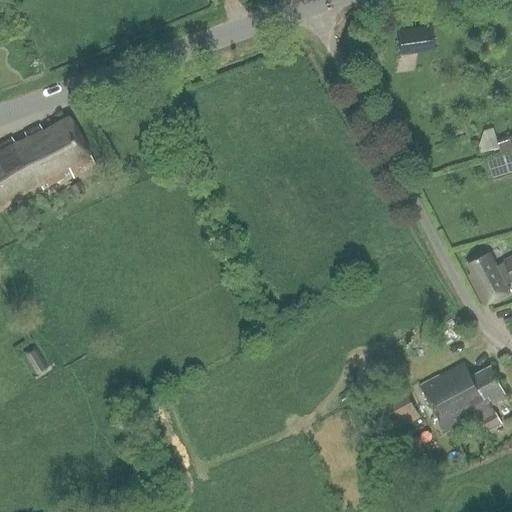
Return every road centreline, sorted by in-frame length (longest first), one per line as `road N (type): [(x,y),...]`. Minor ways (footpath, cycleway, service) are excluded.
road 1 (residential): [(511,349),(486,332),(431,239),(312,5)]
road 2 (tertiary): [(0,116),(312,5)]
